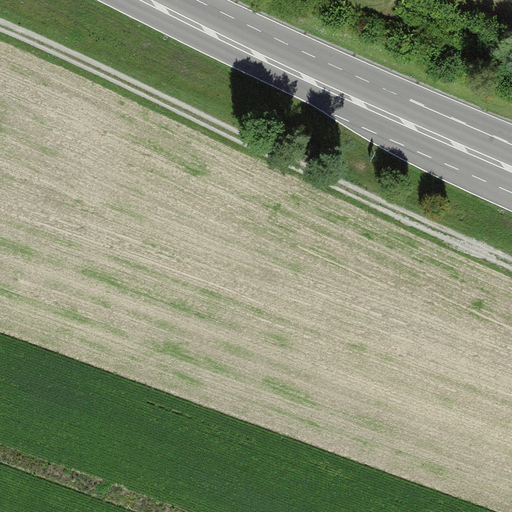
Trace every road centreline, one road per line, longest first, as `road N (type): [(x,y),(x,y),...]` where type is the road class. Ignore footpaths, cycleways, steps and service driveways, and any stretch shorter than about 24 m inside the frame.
road 1 (track): [(0,26),(511,262)]
road 2 (tertiary): [(511,132),(211,0)]
road 3 (tertiary): [(299,76),(415,159),(511,202)]
road 4 (primary): [(511,167),(299,76)]
road 5 (primary): [(299,76),(143,0)]
